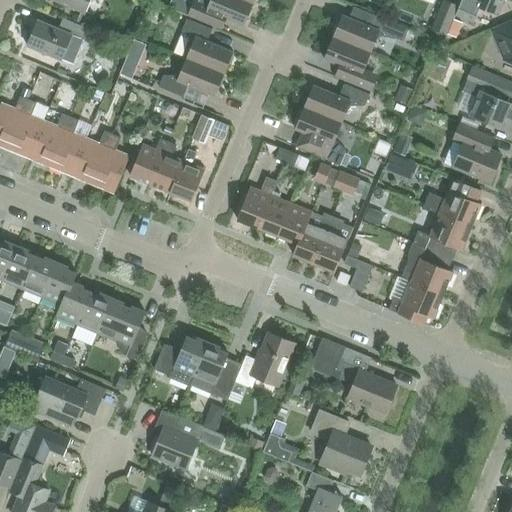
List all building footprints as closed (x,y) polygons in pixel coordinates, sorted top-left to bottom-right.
[(90,0),(52,0),(85,14),(90,0)] [(193,5),(188,16),(214,26),(222,30),(226,19),(244,26),(253,4),(243,0),(199,0),(196,7),(193,5)] [(461,0),(456,14),(474,22),(480,7),(498,14),(503,0),(461,0)] [(432,28),(447,34),(459,7),(444,1),(432,28)] [(186,2),(181,13),(188,16),(193,5),(186,2)] [(343,15),(334,37),(371,52),(378,36),(404,41),(409,29),(373,15),(369,25),(343,15)] [(89,29),(63,18),(59,29),(38,20),(27,46),(74,66),(89,29)] [(208,41),(212,29),(187,19),(182,30),(173,53),(187,59),(224,74),(233,51),(208,41)] [(511,21),(492,30),(504,60),(511,62),(511,21)] [(364,69),(371,52),(334,37),(324,60),(350,70),(346,81),(371,91),(376,80),(364,69)] [(180,75),(164,76),(159,87),(184,97),(189,86),(208,94),(215,97),(224,74),(187,59),(180,75)] [(511,129),(511,82),(473,67),(463,92),(478,98),(470,116),(511,132),(511,129)] [(32,69),(27,80),(36,84),(41,73),(32,69)] [(314,85),(305,108),(341,123),(348,106),(365,106),(370,94),(344,84),(340,96),(314,85)] [(72,87),(68,97),(77,101),(82,91),(72,87)] [(0,107),(0,146),(8,149),(29,100),(21,96),(15,109),(2,103),(0,107)] [(29,100),(8,149),(29,158),(45,121),(32,116),(37,103),(29,100)] [(37,103),(32,116),(45,121),(50,108),(37,103)] [(29,158),(50,167),(71,117),(74,110),(66,106),(58,126),(45,121),(29,158)] [(341,123),(305,108),(296,128),(302,131),(295,147),(315,155),(340,165),(346,151),(335,139),(341,123)] [(193,139),(204,144),(214,120),(202,115),(193,139)] [(79,121),(71,117),(50,167),(71,175),(87,138),(74,133),(79,121)] [(462,145),(453,167),(490,182),(502,155),(481,146),(486,134),(460,123),(453,141),(462,145)] [(71,175),(93,184),(113,135),(105,131),(100,144),(87,138),(71,175)] [(121,138),(113,135),(93,184),(114,193),(130,156),(116,150),(121,138)] [(130,176),(151,185),(169,142),(160,139),(156,150),(143,145),(130,176)] [(151,185),(171,193),(184,161),(172,156),(177,145),(169,142),(151,185)] [(400,142),(396,152),(405,156),(407,150),(405,144),(400,142)] [(275,159),(294,167),(299,155),(280,147),(275,159)] [(189,149),(184,161),(192,165),(197,153),(189,149)] [(392,158),(386,171),(397,175),(402,162),(392,158)] [(205,170),(192,165),(184,161),(171,193),(192,201),(205,170)] [(316,176),(326,180),(331,168),(321,164),(316,176)] [(340,172),(335,184),(354,191),(359,179),(340,172)] [(251,187),(237,220),(258,228),(271,196),(277,182),(266,177),(260,191),(251,187)] [(424,208),(439,214),(472,227),(481,204),(476,203),(481,190),(454,179),(449,192),(448,192),(445,199),(430,193),(424,208)] [(258,228),(278,236),(291,204),(271,196),(258,228)] [(312,212),(291,204),(278,236),(298,244),(307,223),(308,223),(312,212)] [(369,209),(365,221),(378,227),(383,215),(369,209)] [(293,255),(314,264),(332,218),(324,214),(323,216),(312,212),(308,223),(307,223),(298,244),(293,255)] [(458,248),(462,250),(472,227),(439,214),(430,236),(418,231),(413,243),(453,259),(458,248)] [(342,222),(332,218),(314,264),(335,272),(348,239),(352,228),(342,223),(342,222)] [(4,243),(0,241),(0,280),(2,282),(17,246),(5,241),(4,243)] [(444,295),(453,272),(449,270),(453,259),(413,243),(408,255),(408,262),(402,278),(411,282),(444,295)] [(354,245),(349,256),(356,258),(360,247),(354,245)] [(2,282),(22,290),(36,257),(28,253),(29,251),(17,246),(2,282)] [(357,269),(350,287),(362,292),(373,266),(348,256),(344,263),(357,269)] [(44,260),(36,257),(22,290),(42,299),(57,263),(45,258),(44,260)] [(72,282),(73,282),(77,273),(76,273),(68,270),(69,267),(57,263),(42,299),(61,307),(62,307),(72,282)] [(306,282),(309,272),(291,266),(288,276),(306,282)] [(340,274),(337,281),(347,285),(349,278),(351,276),(341,272),(340,274)] [(57,315),(59,316),(78,325),(92,292),(83,289),(84,287),(73,282),(72,282),(62,307),(61,307),(57,315)] [(434,318),(444,295),(411,282),(402,304),(392,300),(388,309),(426,325),(429,316),(434,318)] [(78,325),(98,333),(113,298),(100,293),(99,296),(92,292),(78,325)] [(113,298),(98,333),(117,341),(116,343),(122,354),(136,360),(147,334),(138,330),(145,312),(133,307),(132,309),(123,306),(124,303),(113,298)] [(258,331),(267,334),(274,316),(265,312),(258,331)] [(20,352),(26,337),(12,331),(6,346),(20,352)] [(246,356),(243,365),(236,382),(252,389),(257,377),(278,386),(295,344),(269,333),(258,361),(246,356)] [(197,338),(196,340),(187,336),(180,352),(165,346),(164,345),(155,369),(166,374),(167,375),(171,376),(170,378),(190,387),(191,385),(194,377),(209,343),(197,338)] [(26,337),(20,352),(37,359),(43,344),(26,337)] [(349,398),(386,413),(397,385),(366,373),(372,358),(323,338),(313,362),(340,373),(338,377),(354,384),(349,398)] [(56,351),(77,359),(81,347),(60,340),(56,351)] [(191,385),(212,393),(228,400),(236,382),(243,365),(226,358),(228,353),(220,350),(220,348),(209,343),(194,377),(191,385)] [(7,350),(0,358),(0,362),(6,367),(15,355),(7,350)] [(65,356),(54,351),(51,359),(61,364),(65,356)] [(76,360),(65,356),(61,364),(72,368),(76,360)] [(120,376),(115,388),(123,391),(123,390),(128,380),(120,376)] [(81,410),(95,415),(106,389),(81,379),(77,390),(46,377),(36,400),(39,401),(35,411),(71,426),(75,416),(78,417),(81,410)] [(152,457),(186,470),(198,440),(208,444),(213,431),(162,411),(156,425),(164,428),(152,457)] [(347,470),(360,475),(372,447),(344,436),(350,423),(320,411),(311,432),(330,440),(322,459),(333,464),(331,468),(346,473),(347,470)] [(205,420),(203,426),(214,430),(218,422),(211,419),(205,420)] [(12,486),(10,492),(20,496),(13,511),(51,511),(54,506),(45,502),(49,491),(36,485),(43,466),(50,451),(63,456),(65,452),(70,439),(37,426),(12,486)] [(270,434),(263,452),(294,464),(300,449),(285,443),(286,440),(270,434)] [(251,437),(249,444),(262,449),(265,442),(251,437)] [(0,483),(10,488),(21,461),(0,452),(0,483)] [(268,469),(265,477),(267,480),(270,482),(274,481),(277,473),(276,469),(272,468),(268,469)] [(336,511),(343,497),(330,492),(334,481),(312,472),(306,486),(318,491),(309,511),(336,511)] [(170,483),(168,488),(177,492),(180,486),(170,483)] [(169,511),(170,511),(148,502),(135,496),(128,511),(169,511)]
